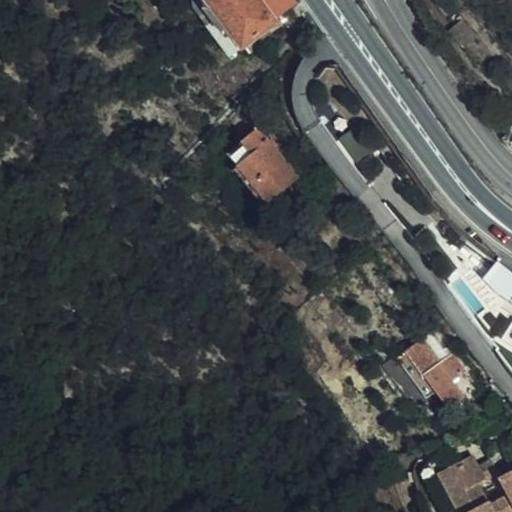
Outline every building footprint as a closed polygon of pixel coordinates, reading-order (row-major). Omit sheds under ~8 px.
[(273,19),(259,1),(258,0),(193,0),(193,4),(208,23),(217,16),(243,48),(245,46),(255,39),(264,32),(276,23),(273,19)] [(258,0),(259,1),(273,19),(294,3),(291,0),(258,0)] [(217,16),(208,23),(232,56),(243,48),(217,16)] [(260,44),(255,39),(245,46),(249,52),(260,44)] [(376,145),(358,121),(339,135),(356,159),(376,145)] [(225,150),(266,198),(297,171),(256,123),(225,150)] [(511,275),(511,274),(499,266),(495,271),(487,282),(504,294),(511,275)] [(430,333),(443,350),(451,345),(439,327),(430,333)] [(429,371),(442,363),(437,354),(443,350),(430,333),(412,346),(429,371)] [(404,352),(421,376),(429,371),(412,346),(404,352)] [(441,388),(453,406),(461,400),(451,383),(463,375),(451,357),(442,363),(429,371),(441,388)] [(433,393),(434,392),(441,388),(429,371),(421,376),(433,393)] [(511,511),(511,456),(507,446),(493,454),(501,465),(511,486),(511,488),(508,491),(505,485),(489,493),(481,477),(488,473),(482,460),(476,449),(459,459),(467,475),(451,485),(441,468),(442,468),(436,455),(431,458),(427,461),(426,465),(428,476),(447,511),(449,511),(452,510),(453,511),(511,511)] [(493,454),(482,460),(488,473),(501,465),(493,454)] [(442,468),(441,468),(451,485),(467,475),(459,459),(442,468)]
